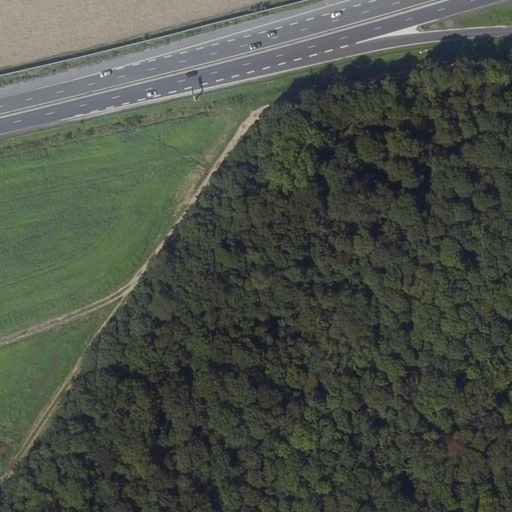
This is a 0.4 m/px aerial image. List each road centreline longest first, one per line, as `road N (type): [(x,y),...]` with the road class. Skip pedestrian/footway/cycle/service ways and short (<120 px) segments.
road 1 (track): [(511,67),(337,88),(273,109),(157,269),(116,301)]
road 2 (trunk): [(388,0),(0,105)]
road 3 (trunk): [(0,125),(349,39)]
road 4 (trunk): [(349,39),(381,45),(511,32)]
road 5 (trunk): [(349,39),(480,0)]
road 6 (track): [(0,343),(116,301)]
